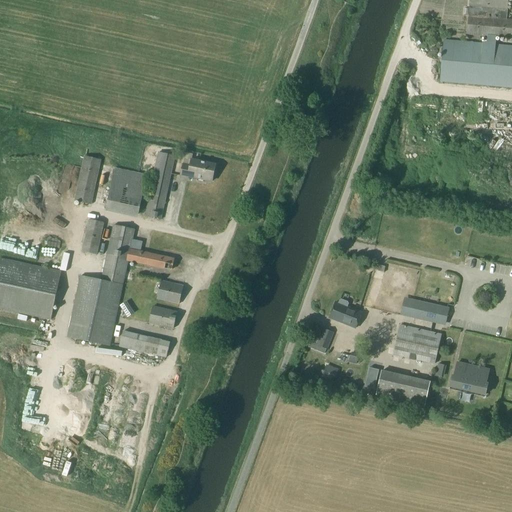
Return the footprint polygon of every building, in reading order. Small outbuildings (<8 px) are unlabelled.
[(442,61),(440,82),(511,88),(511,45),(495,44),(495,38),(511,39),(511,19),(507,20),(508,0),(469,0),(467,35),(482,36),(482,44),(444,40),(442,61)] [(161,220),(175,157),(158,153),(144,216),(161,220)] [(91,205),(101,161),(84,157),(74,201),(91,205)] [(180,178),(189,179),(190,177),(212,182),(215,165),(192,160),(190,167),(183,165),(180,178)] [(97,255),(104,224),(89,220),(82,252),(97,255)] [(174,259),(140,252),(142,242),(132,240),(134,230),(113,226),(101,281),(80,277),(67,337),(109,346),(122,285),(127,261),(172,271),(174,259)] [(0,309),(50,320),(61,272),(0,259),(0,309)] [(183,287),(161,281),(157,299),(178,304),(183,287)] [(329,318),(356,329),(362,313),(347,308),(348,304),(348,303),(341,300),(339,301),(338,304),(335,303),(329,318)] [(443,325),(447,309),(412,301),(408,317),(443,325)] [(177,313),(153,307),(149,324),(173,329),(177,313)] [(401,326),(394,355),(435,365),(441,335),(401,326)] [(326,350),(332,336),(330,335),(331,332),(325,330),(318,346),(326,350)] [(169,343),(162,341),(158,356),(166,358),(168,348),(169,343)] [(457,363),(454,377),(452,376),(450,387),(485,395),(488,384),(486,384),(489,371),(488,370),(488,372),(457,365),(458,363),(457,363)] [(338,371),(327,367),(322,378),(334,382),(338,371)] [(379,370),(369,368),(366,380),(376,382),(379,370)] [(430,382),(382,371),(376,396),(425,407),(430,382)]
